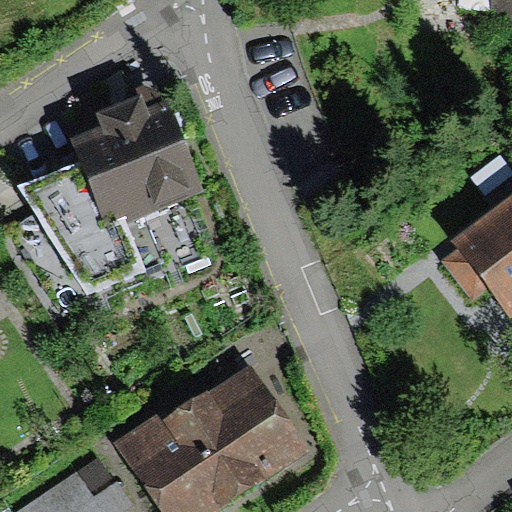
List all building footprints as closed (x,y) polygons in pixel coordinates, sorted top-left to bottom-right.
[(511,0),(495,0),(496,17),(511,17),(511,0)] [(88,292),(146,271),(129,220),(205,189),(166,95),(134,85),(138,96),(98,112),(104,127),(97,129),(72,139),(81,162),(20,187),(88,292)] [(448,237),(505,321),(511,316),(511,194),(495,205),(448,237)] [(115,441),(165,511),(211,511),(309,446),(271,390),(252,364),(162,427),(153,415),(115,441)] [(11,511),(120,511),(135,502),(118,478),(100,452),(11,511)]
